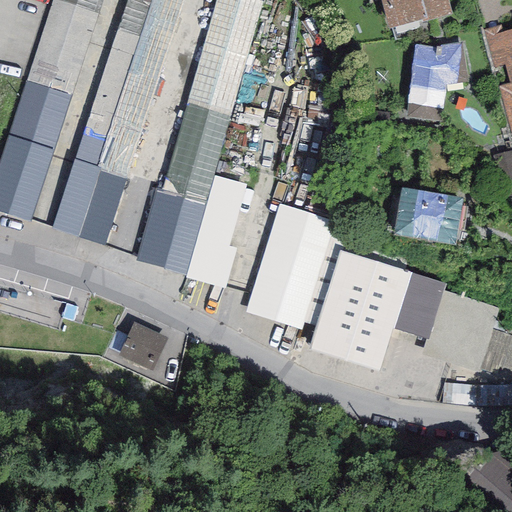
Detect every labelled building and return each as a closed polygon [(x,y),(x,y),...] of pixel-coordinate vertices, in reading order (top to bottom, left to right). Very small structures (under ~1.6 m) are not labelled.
[(52,0),(0,160),(0,214),(105,247),(184,0),(151,0),(149,8),(125,0),(52,0)] [(262,3),(251,0),(216,0),(161,191),(155,188),(136,259),(223,289),(234,250),(227,249),(246,188),(214,178),(262,3)] [(447,0),(379,0),(388,32),(452,15),(447,0)] [(511,23),(483,31),(494,69),(505,66),(510,85),(498,88),(511,138),(511,137),(511,23)] [(441,50),(415,46),(405,119),(440,123),(446,86),(467,83),(463,43),(441,45),(441,50)] [(511,151),(499,155),(511,195),(511,151)] [(463,201),(401,191),(393,239),(455,248),(463,201)] [(308,215),(279,206),(245,315),(301,332),(303,324),(310,326),(341,227),(308,217),(308,215)] [(409,274),(341,253),(309,354),(378,375),(392,330),(409,274)] [(445,285),(409,274),(392,330),(424,341),(420,356),(477,373),(479,369),(491,330),(497,309),(443,293),(445,285)] [(63,313),(0,300),(0,344),(54,356),(63,313)] [(160,373),(172,333),(136,322),(123,362),(160,373)] [(511,338),(491,330),(479,369),(488,373),(491,365),(511,368),(511,338)]
